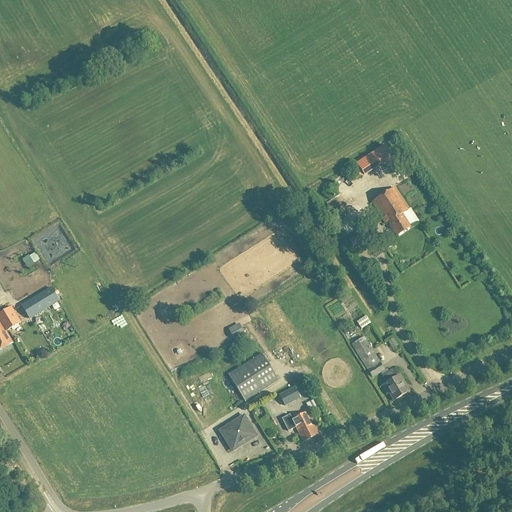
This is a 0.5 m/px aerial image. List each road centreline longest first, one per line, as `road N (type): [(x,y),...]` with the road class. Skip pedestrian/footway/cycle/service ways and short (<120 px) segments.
road 1 (unclassified): [(200,493),(355,431),(511,353)]
road 2 (trunk): [(511,384),(426,424),(279,511)]
road 3 (trunk): [(313,511),(511,391)]
